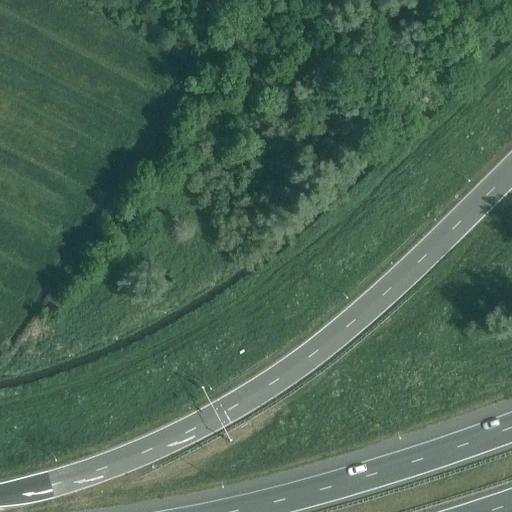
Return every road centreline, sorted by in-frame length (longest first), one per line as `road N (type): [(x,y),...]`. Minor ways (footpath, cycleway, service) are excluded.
road 1 (motorway): [(511,164),(358,316),(293,368),(180,437),(0,494)]
road 2 (motorway): [(511,426),(235,511)]
